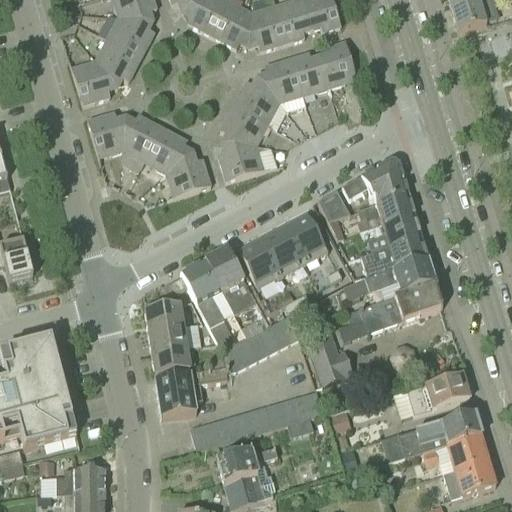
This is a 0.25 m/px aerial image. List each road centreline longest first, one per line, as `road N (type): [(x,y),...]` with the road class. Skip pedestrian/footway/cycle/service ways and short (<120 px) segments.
road 1 (residential): [(100,297),(379,146),(434,128)]
road 2 (residential): [(100,297),(18,0)]
road 3 (tertiary): [(511,380),(434,128)]
road 4 (residential): [(138,511),(131,416),(100,297)]
road 5 (tertiary): [(434,128),(397,0)]
